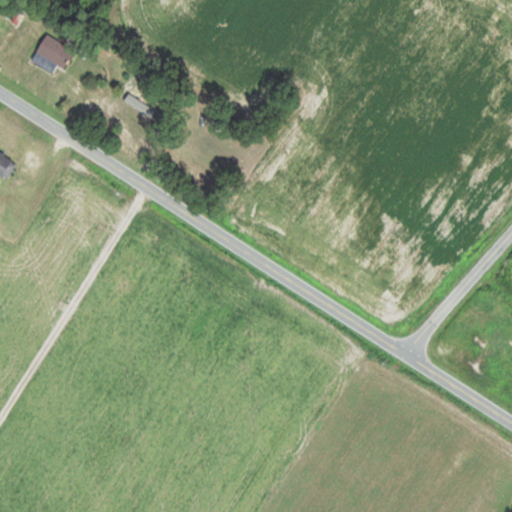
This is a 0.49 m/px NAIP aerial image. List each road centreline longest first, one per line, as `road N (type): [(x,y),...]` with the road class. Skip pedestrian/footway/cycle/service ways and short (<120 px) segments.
road 1 (residential): [(511,419),(0,87)]
road 2 (residential): [(90,145),(0,284)]
road 3 (residential): [(407,352),(511,232)]
